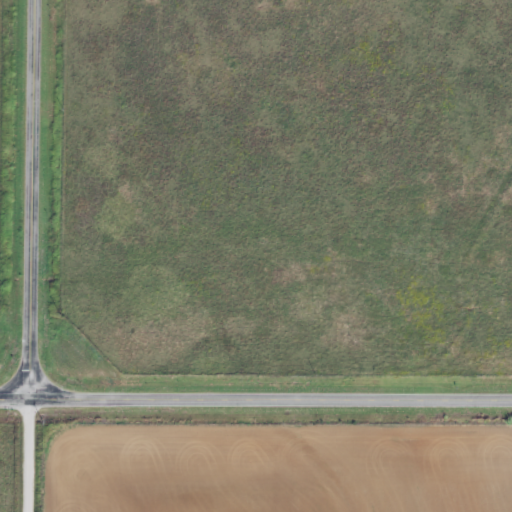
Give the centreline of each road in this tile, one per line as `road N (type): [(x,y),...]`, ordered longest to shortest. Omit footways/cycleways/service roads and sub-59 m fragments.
road 1 (secondary): [(511,401),(28,401)]
road 2 (tertiary): [(29,0),(28,401)]
